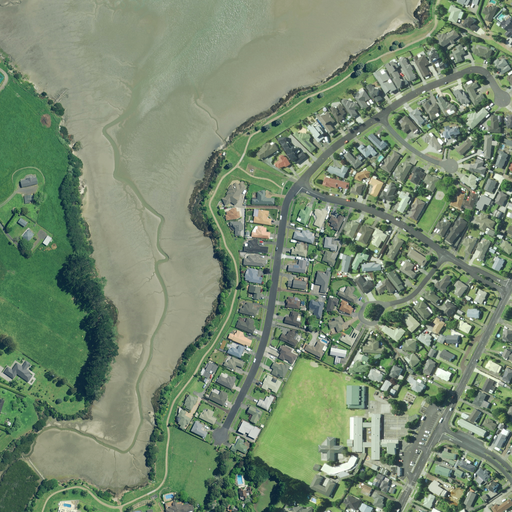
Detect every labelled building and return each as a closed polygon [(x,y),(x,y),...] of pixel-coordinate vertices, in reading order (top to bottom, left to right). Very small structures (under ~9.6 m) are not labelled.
[(462,10),(455,7),(452,5),(450,11),(452,12),(450,19),(449,20),(452,21),(457,23),(459,18),(461,19),(464,12),(462,11),(462,10)] [(496,6),(495,6),(494,5),(493,7),(491,6),(490,7),(490,5),(489,6),(489,7),(488,8),(486,7),(483,13),(486,14),(488,15),(485,20),(491,22),(492,21),(498,7),(496,6)] [(465,21),(464,20),(463,22),(462,21),(461,23),(468,29),(469,28),(474,32),(478,27),(474,24),(476,21),(471,17),(469,19),(468,18),(465,21)] [(511,17),(509,18),(507,21),(507,20),(506,19),(504,22),(502,24),(503,24),(503,25),(509,31),(506,34),(510,38),(511,35),(511,17)] [(460,36),(456,30),(455,31),(449,35),(446,34),(445,33),(443,35),(443,34),(441,34),(439,35),(439,37),(441,40),(439,41),(439,42),(443,48),(451,42),(453,44),(456,42),(454,40),(459,37),(460,36)] [(463,47),(463,46),(462,44),(458,46),(456,46),(456,47),(458,50),(454,52),(453,52),(458,63),(463,61),(464,61),(463,60),(461,56),(466,54),(465,51),(464,47),(463,47)] [(440,55),(441,54),(440,51),(439,51),(437,47),(435,48),(428,52),(427,52),(430,57),(429,57),(431,60),(433,64),(438,62),(440,61),(439,60),(442,58),(440,55)] [(486,49),(484,49),(479,47),(479,49),(476,48),(474,50),(474,52),(475,54),(476,54),(476,55),(478,55),(482,57),(484,57),(483,59),(484,60),(489,61),(490,56),(492,50),(488,48),(487,50),(486,49)] [(430,74),(426,66),(430,64),(430,63),(425,55),(420,58),(418,55),(414,57),(421,70),(425,77),(430,74)] [(408,60),(407,59),(407,58),(406,59),(405,57),(403,58),(400,60),(399,60),(411,81),(414,79),(417,78),(416,76),(417,76),(417,75),(416,74),(415,74),(413,70),(414,69),(411,64),(410,65),(408,61),(408,60)] [(502,75),(511,69),(509,65),(505,67),(509,64),(505,58),(501,61),(499,58),(499,59),(494,62),(496,64),(495,65),(498,68),(499,69),(502,74),(502,75)] [(394,77),(400,73),(398,70),(397,69),(398,69),(398,68),(399,67),(397,64),(397,63),(396,61),(395,62),(395,61),(391,63),(390,63),(386,65),(391,74),(392,73),(394,77)] [(387,94),(389,92),(390,93),(391,93),(392,94),(398,90),(386,70),(382,72),(381,70),(375,74),(378,79),(383,86),(382,86),(387,94)] [(402,80),(401,78),(400,77),(401,76),(400,73),(394,77),(396,79),(394,80),(399,89),(402,87),(403,87),(403,86),(403,87),(408,84),(406,79),(404,81),(403,79),(402,80)] [(471,95),(476,92),(475,89),(479,86),(477,82),(474,83),(474,82),(471,83),(469,85),(468,83),(465,85),(468,92),(469,93),(469,92),(471,95)] [(378,103),(383,99),(381,95),(381,93),(383,91),(381,88),(380,88),(376,87),(376,88),(375,86),(374,87),(372,83),(367,87),(369,89),(370,91),(370,92),(370,93),(373,98),(374,99),(375,98),(376,101),(378,103)] [(463,93),(461,90),(456,93),(459,98),(458,99),(460,102),(462,101),(464,105),(467,103),(468,105),(472,102),(465,92),(463,93)] [(368,101),(372,99),(366,91),(364,92),(363,92),(361,94),(359,91),(355,94),(357,96),(357,97),(356,97),(356,98),(365,110),(370,107),(366,101),(367,101),(368,101)] [(476,92),(471,95),(472,98),(472,99),(476,106),(479,104),(480,104),(479,103),(484,100),(483,99),(485,98),(483,93),(479,95),(478,96),(476,92)] [(446,96),(445,97),(444,95),(443,96),(438,98),(441,103),(440,103),(448,117),(451,115),(452,115),(451,114),(449,111),(452,110),(453,112),(457,109),(458,109),(456,105),(454,105),(453,103),(452,104),(451,104),(452,102),(450,102),(449,102),(449,103),(447,100),(448,100),(446,96)] [(349,101),(348,100),(348,99),(345,99),(344,100),(343,102),(344,103),(353,117),(354,118),(359,115),(356,110),(357,110),(361,107),(360,107),(357,102),(355,103),(352,102),(350,100),(349,101)] [(434,105),(434,104),(433,105),(433,106),(432,106),(429,101),(424,104),(424,105),(433,120),(437,118),(438,117),(437,114),(439,113),(440,111),(439,108),(440,107),(438,103),(434,105)] [(344,109),(345,108),(342,104),(339,106),(336,105),(333,108),(332,108),(334,111),(332,112),(339,122),(340,122),(345,119),(343,117),(345,116),(344,115),(347,113),(344,109)] [(426,121),(426,120),(422,116),(424,114),(419,108),(417,111),(416,109),(410,115),(413,119),(414,119),(415,118),(418,122),(420,125),(421,125),(421,126),(426,121)] [(487,118),(490,115),(489,114),(490,113),(489,112),(484,108),(478,114),(477,112),(475,114),(474,113),(472,114),(470,114),(469,115),(469,117),(470,118),(468,120),(470,121),(468,123),(467,124),(472,128),(473,129),(481,121),(486,117),(487,118)] [(333,131),(335,130),(332,125),(336,122),(329,112),(326,114),(325,113),(323,115),(322,114),(322,113),(319,115),(318,116),(331,133),(333,135),(335,133),(333,131)] [(419,129),(409,118),(407,115),(402,119),(402,120),(404,122),(402,124),(402,125),(402,126),(403,128),(402,129),(406,133),(410,129),(414,133),(419,129)] [(498,119),(498,117),(496,115),(494,115),(492,117),(492,119),(492,120),(492,126),(489,126),(489,127),(489,130),(489,132),(494,132),(495,132),(501,133),(501,128),(501,127),(499,127),(499,125),(500,119),(499,119),(498,119)] [(323,135),(325,133),(320,127),(318,128),(317,126),(315,128),(313,126),(310,128),(314,133),(314,132),(316,134),(315,135),(320,142),(325,137),(323,135)] [(461,134),(459,128),(459,127),(454,129),(454,128),(452,129),(451,126),(447,127),(446,128),(447,130),(447,131),(446,132),(444,132),(447,139),(452,137),(453,139),(457,137),(458,137),(457,135),(461,134)] [(301,134),(298,132),(298,131),(294,135),(312,153),(317,148),(311,142),(311,138),(312,137),(311,136),(309,134),(308,133),(307,134),(307,133),(304,133),(302,132),(301,134)] [(382,142),(374,134),(374,133),(369,138),(370,139),(382,151),(387,145),(388,144),(384,140),(383,141),(382,142)] [(433,137),(430,134),(430,133),(423,137),(427,143),(428,142),(429,143),(431,142),(434,147),(435,147),(438,151),(444,147),(435,135),(433,137)] [(493,136),(487,135),(486,135),(485,145),(485,148),(484,152),(485,152),(485,157),(484,158),(486,158),(491,159),(491,153),(493,141),(493,137),(493,136)] [(469,149),(471,148),(471,147),(475,143),(469,138),(465,142),(464,143),(465,143),(462,146),(461,147),(457,151),(462,156),(463,155),(466,152),(469,149)] [(266,158),(280,150),(276,143),(273,145),(272,143),(268,145),(267,143),(264,146),(264,147),(261,149),(262,151),(258,154),(261,159),(266,157),(266,158)] [(378,153),(377,152),(371,145),(367,147),(367,148),(363,144),(359,148),(360,150),(367,158),(372,154),(374,157),(378,153)] [(296,151),(294,149),(293,148),(288,152),(290,154),(289,154),(289,155),(292,157),(291,158),(292,159),(292,158),(295,161),(295,162),(298,165),(308,157),(304,152),(299,156),(298,155),(297,153),(296,151)] [(390,173),(401,155),(396,151),(395,153),(392,157),(390,156),(389,158),(386,159),(385,160),(386,162),(383,167),(382,168),(390,173)] [(508,154),(508,153),(507,152),(507,154),(505,153),(505,152),(501,151),(499,157),(499,158),(496,166),(502,169),(504,166),(506,161),(507,161),(507,159),(507,157),(508,157),(509,155),(508,155),(508,154)] [(363,163),(360,159),(359,158),(357,160),(349,152),(345,156),(356,169),(363,163)] [(289,160),(287,157),(286,157),(285,155),(283,155),(281,156),(280,159),(281,160),(278,162),(275,164),(278,167),(279,167),(280,169),(283,167),(283,168),(285,166),(287,167),(292,164),(289,160)] [(485,162),(478,159),(476,164),(475,166),(471,164),(469,170),(475,173),(476,172),(481,174),(484,175),(484,174),(485,172),(487,168),(485,167),(483,167),(483,166),(485,162)] [(403,183),(413,165),(408,162),(404,168),(403,167),(399,165),(395,172),(398,174),(396,176),(399,178),(398,180),(403,183)] [(345,178),(349,168),(344,166),(343,168),(342,169),(337,167),(336,168),(333,166),(332,166),(330,169),(329,172),(331,172),(330,173),(333,174),(333,173),(345,178)] [(423,170),(420,168),(416,166),(415,169),(413,173),(415,174),(411,181),(418,185),(421,179),(423,180),(426,174),(425,174),(422,171),(423,170)] [(370,179),(371,176),(372,172),(367,170),(359,173),(356,179),(362,182),(363,181),(364,179),(367,177),(370,179)] [(431,175),(429,174),(428,174),(424,181),(430,184),(427,189),(433,192),(440,179),(435,176),(434,177),(433,177),(434,176),(432,175),(431,175)] [(474,175),(472,174),(470,177),(469,178),(465,175),(464,175),(461,180),(465,183),(475,189),(477,186),(476,185),(475,184),(477,182),(476,180),(477,178),(477,177),(474,175)] [(37,177),(36,177),(34,177),(34,176),(27,178),(28,179),(21,180),(22,187),(37,183),(38,183),(37,177)] [(377,179),(378,177),(375,176),(374,178),(371,184),(375,186),(374,189),(374,190),(372,193),(372,195),(378,197),(379,195),(385,183),(377,179)] [(350,183),(328,177),(326,177),(324,185),(330,187),(331,187),(332,188),(332,187),(339,188),(339,187),(340,187),(344,188),(348,189),(349,189),(350,183)] [(485,189),(492,193),(494,188),(495,189),(496,187),(495,187),(497,182),(496,182),(496,181),(495,180),(494,181),(489,179),(487,183),(488,183),(485,189)] [(224,205),(228,203),(229,203),(230,202),(235,205),(239,199),(237,198),(239,196),(239,195),(245,186),(243,184),(240,182),(238,184),(235,182),(233,185),(231,184),(227,189),(228,190),(226,193),(227,194),(224,197),(221,198),(224,205)] [(361,196),(364,185),(357,183),(356,188),(353,187),(351,193),(354,194),(361,196)] [(394,195),(395,193),(398,188),(396,187),(397,185),(393,183),(388,192),(389,190),(387,189),(386,191),(385,190),(381,198),(384,199),(388,201),(388,200),(393,202),(395,197),(396,196),(394,195)] [(265,196),(265,195),(265,191),(263,190),(261,190),(260,191),(257,191),(257,192),(257,199),(252,199),(251,199),(251,201),(251,203),(251,204),(274,204),(274,198),(271,198),(266,197),(266,196),(265,196)] [(410,196),(409,195),(403,192),(400,197),(403,199),(404,199),(401,203),(400,205),(401,206),(399,209),(398,210),(404,213),(408,206),(409,204),(408,203),(411,198),(410,196)] [(502,207),(506,199),(507,200),(507,198),(508,195),(501,192),(500,194),(499,194),(498,196),(496,195),(494,199),(495,200),(496,198),(497,198),(495,203),(502,207)] [(465,195),(462,194),(460,193),(459,195),(458,195),(457,197),(458,197),(456,201),(453,200),(452,200),(450,205),(458,208),(458,210),(459,210),(460,209),(461,209),(461,208),(462,205),(465,195)] [(477,195),(474,194),(472,193),(472,195),(471,194),(470,197),(469,201),(464,200),(463,205),(465,206),(473,208),(477,195)] [(420,215),(425,206),(426,205),(425,205),(426,203),(418,199),(415,204),(413,204),(413,205),(412,206),(413,208),(412,210),(412,211),(414,212),(411,217),(417,221),(417,220),(418,221),(421,216),(420,215)] [(308,206),(307,206),(306,206),(304,210),(301,209),(298,215),(300,216),(299,218),(300,219),(299,222),(305,224),(312,208),(308,206)] [(229,219),(237,218),(237,217),(239,217),(239,211),(236,211),(235,207),(232,208),(232,209),(230,209),(229,209),(228,210),(226,211),(226,214),(225,215),(226,220),(229,219)] [(327,211),(322,208),(321,210),(317,208),(315,209),(314,212),(315,214),(315,215),(316,217),(313,224),(320,227),(327,212),(327,211)] [(267,216),(267,215),(268,211),(258,209),(258,210),(257,216),(254,216),(254,217),(253,222),(270,225),(271,218),(267,218),(267,217),(267,216)] [(342,221),(344,216),(339,214),(338,215),(337,218),(336,218),(336,217),(334,216),(333,216),(331,215),(328,221),(329,221),(331,222),(330,225),(333,227),(333,228),(333,229),(338,231),(342,221)] [(487,227),(488,227),(492,229),(496,222),(488,218),(489,217),(488,216),(486,215),(485,215),(482,214),(480,217),(478,216),(476,217),(475,219),(476,221),(482,224),(480,227),(479,228),(485,231),(486,230),(487,227)] [(18,222),(25,226),(28,222),(21,217),(18,222)] [(446,240),(452,244),(468,223),(461,218),(459,221),(459,220),(457,221),(455,222),(456,225),(454,227),(452,227),(451,229),(451,231),(452,232),(447,238),(446,240)] [(359,225),(360,224),(353,220),(352,223),(349,222),(348,221),(344,229),(345,229),(349,231),(347,235),(353,238),(359,225)] [(242,224),(241,223),(239,221),(229,221),(229,223),(229,225),(232,225),(234,228),(234,235),(239,235),(240,235),(240,230),(242,230),(242,224)] [(449,222),(448,221),(447,223),(444,222),(442,222),(442,223),(439,221),(437,226),(436,227),(441,230),(438,234),(443,238),(444,237),(450,227),(452,223),(451,223),(449,222)] [(265,232),(265,231),(266,227),(263,227),(263,226),(257,225),(257,226),(257,229),(255,228),(255,232),(252,232),(251,232),(251,237),(269,238),(270,232),(265,232)] [(366,227),(364,226),(363,225),(360,231),(360,232),(363,234),(359,240),(360,241),(362,242),(362,243),(363,244),(364,243),(366,244),(367,244),(374,229),(367,226),(366,227)] [(384,232),(385,231),(378,228),(374,235),(377,237),(373,243),(379,247),(383,240),(385,241),(388,236),(388,235),(384,232)] [(35,234),(33,232),(29,229),(23,237),(29,242),(34,236),(33,235),(35,234)] [(311,235),(312,233),(310,232),(310,231),(309,230),(307,229),(305,230),(305,231),(302,230),(301,233),(295,231),(294,231),(292,238),(312,243),(314,236),(311,235)] [(50,241),(52,239),(52,238),(48,235),(43,242),(48,245),(50,241)] [(331,244),(331,238),(331,237),(325,236),(323,247),(330,248),(330,250),(336,250),(337,245),(331,244)] [(471,254),(478,239),(474,237),(473,239),(471,238),(469,239),(468,239),(466,238),(463,244),(467,246),(466,250),(465,251),(469,253),(471,254)] [(393,260),(399,250),(405,241),(399,238),(394,245),(393,245),(391,245),(390,247),(390,248),(391,249),(388,254),(390,256),(389,258),(393,260)] [(257,243),(257,239),(252,239),(252,240),(249,239),(249,242),(247,242),(247,246),(244,246),(244,247),(243,250),(246,251),(247,251),(259,252),(265,253),(265,247),(265,246),(264,246),(259,246),(259,245),(257,243)] [(491,242),(488,240),(487,242),(484,241),(482,244),(480,242),(478,246),(477,250),(481,252),(478,257),(478,259),(483,261),(486,256),(485,255),(491,242)] [(508,243),(509,242),(506,240),(505,242),(503,243),(500,246),(510,255),(511,252),(511,246),(511,245),(511,244),(510,244),(508,243)] [(300,244),(297,243),(296,243),(295,247),(294,248),(292,248),(291,253),(291,254),(296,255),(296,254),(296,253),(298,254),(298,255),(306,256),(307,250),(303,250),(303,248),(303,245),(300,245),(300,244)] [(429,259),(419,252),(413,248),(408,255),(424,266),(429,259)] [(329,258),(332,252),(325,250),(325,252),(324,255),(322,260),(328,262),(328,264),(331,265),(333,266),(335,261),(329,258)] [(367,260),(370,255),(365,252),(363,256),(359,254),(359,253),(353,265),(354,265),(353,268),(357,270),(361,262),(362,263),(364,259),(367,260)] [(259,258),(259,254),(255,254),(254,255),(249,254),(247,256),(247,258),(245,258),(243,258),(243,264),(245,264),(245,265),(247,265),(264,266),(265,265),(265,264),(265,261),(265,259),(259,259),(258,258),(259,258)] [(348,273),(353,257),(345,254),(343,259),(345,259),(343,265),(344,266),(342,271),(348,273)] [(503,267),(504,266),(503,265),(505,261),(504,260),(504,259),(503,259),(502,260),(497,257),(495,261),(496,262),(493,268),(500,271),(502,267),(503,267)] [(304,273),(306,261),(306,260),(299,259),(298,260),(298,264),(295,264),(293,264),(293,265),(292,265),(291,265),(289,264),(288,264),(288,265),(287,269),(287,270),(290,271),(297,272),(304,273)] [(413,267),(415,265),(410,261),(409,262),(407,260),(403,266),(402,267),(400,269),(414,279),(417,273),(411,270),(412,269),(412,270),(413,268),(413,267)] [(364,271),(382,270),(381,264),(376,264),(376,262),(370,263),(369,263),(369,264),(366,264),(363,264),(363,271),(364,271)] [(255,269),(251,268),(249,268),(247,273),(245,273),(244,277),(245,277),(244,280),(248,280),(248,281),(249,281),(261,283),(261,282),(262,277),(256,276),(256,275),(257,275),(257,273),(257,271),(257,270),(254,269),(255,269)] [(330,272),(330,271),(325,270),(325,272),(325,273),(317,271),(316,277),(315,279),(314,283),(321,285),(319,292),(326,293),(327,287),(330,272)] [(397,275),(396,273),(396,274),(394,271),(391,273),(388,275),(400,291),(405,288),(401,283),(403,283),(399,278),(398,277),(399,276),(397,275)] [(450,280),(451,278),(451,276),(449,275),(446,275),(444,278),(443,279),(441,282),(440,281),(439,281),(438,282),(436,284),(435,285),(445,293),(448,289),(446,288),(451,281),(450,280)] [(366,282),(362,276),(356,280),(365,294),(370,291),(369,290),(375,286),(370,280),(366,282)] [(391,293),(396,290),(387,278),(382,282),(383,284),(380,287),(379,286),(377,286),(378,288),(377,288),(377,289),(381,294),(383,292),(383,293),(385,292),(386,291),(386,290),(387,289),(391,293)] [(301,288),(305,289),(306,281),(293,280),(292,279),(292,280),(289,280),(288,280),(287,286),(288,286),(292,287),(291,287),(292,287),(301,288)] [(468,286),(463,282),(460,280),(458,281),(454,285),(456,286),(458,288),(455,292),(454,293),(460,297),(468,286)] [(253,286),(253,285),(253,284),(250,284),(249,285),(248,288),(248,292),(254,293),(253,297),(253,299),(259,299),(260,293),(261,287),(253,286)] [(350,287),(347,285),(347,286),(344,292),(341,291),(339,290),(337,293),(336,294),(354,303),(357,297),(352,295),(353,294),(352,294),(352,293),(354,289),(354,287),(352,286),(350,287)] [(435,294),(436,293),(432,289),(430,291),(429,291),(428,291),(426,294),(425,295),(430,298),(437,304),(439,302),(441,299),(441,298),(435,294)] [(486,292),(485,291),(480,289),(478,293),(475,300),(477,301),(482,304),(485,299),(486,298),(485,298),(488,293),(486,292)] [(332,297),(333,297),(333,296),(329,295),(329,297),(328,297),(325,310),(332,312),(333,308),(334,304),(334,305),(335,305),(337,305),(338,299),(337,298),(332,297)] [(288,307),(299,309),(300,301),(294,300),(295,297),(288,296),(287,299),(286,299),(286,300),(285,302),(286,302),(285,306),(285,307),(288,307)] [(317,302),(314,301),(313,300),(311,299),(309,300),(309,303),(308,307),(310,308),(314,309),(313,316),(312,317),(320,318),(324,302),(323,302),(318,301),(317,301),(317,302)] [(349,314),(350,314),(353,308),(351,307),(351,306),(347,305),(346,305),(347,302),(342,300),(341,301),(340,304),(341,304),(338,309),(344,312),(344,311),(349,314)] [(429,307),(425,302),(423,300),(421,303),(420,302),(415,306),(414,306),(415,307),(425,320),(431,315),(426,309),(428,307),(429,307)] [(457,307),(454,305),(448,301),(445,305),(447,306),(446,307),(447,308),(444,312),(444,313),(449,317),(457,307)] [(253,304),(247,302),(246,302),(245,304),(243,305),(242,308),(240,307),(240,308),(239,309),(239,311),(239,312),(255,316),(256,314),(257,310),(251,309),(253,304)] [(478,310),(478,309),(474,309),(469,309),(468,309),(468,317),(471,317),(475,317),(475,318),(477,318),(479,318),(480,313),(481,313),(481,312),(480,311),(480,310),(478,310)] [(297,316),(298,313),(298,312),(291,310),(290,315),(290,316),(289,317),(286,316),(285,316),(283,322),(299,326),(301,322),(298,321),(299,318),(300,316),(297,316)] [(411,325),(408,328),(412,332),(421,324),(408,312),(405,316),(407,318),(406,320),(411,325)] [(341,320),(341,318),(340,316),(335,318),(334,318),(334,320),(329,322),(327,323),(329,329),(330,328),(335,327),(337,332),(342,330),(340,325),(343,324),(343,323),(341,320)] [(438,334),(445,323),(442,321),(441,322),(440,321),(440,320),(437,317),(434,322),(436,324),(434,327),(434,328),(432,330),(433,331),(438,334)] [(252,326),(254,322),(253,320),(247,318),(246,318),(245,322),(239,320),(238,320),(235,327),(253,334),(253,333),(255,328),(252,326)] [(467,323),(466,322),(466,323),(464,322),(461,320),(459,324),(457,327),(469,333),(472,326),(467,323),(468,323),(467,323)] [(389,328),(387,325),(386,325),(383,329),(382,330),(398,342),(406,331),(401,327),(401,328),(400,330),(398,328),(397,329),(394,330),(391,327),(390,328),(389,328)] [(294,333),(295,331),(296,331),(292,329),(291,331),(290,331),(288,330),(287,334),(286,333),(285,335),(282,334),(281,333),(278,339),(283,341),(284,341),(295,347),(297,341),(298,341),(293,338),(294,336),(295,336),(296,334),(294,333)] [(359,332),(359,331),(354,329),(350,337),(346,335),(345,335),(344,337),(342,336),(340,340),(351,346),(352,346),(357,335),(359,332)] [(511,342),(511,339),(511,331),(509,329),(508,330),(506,334),(505,334),(503,338),(511,342)] [(243,336),(243,335),(242,333),(243,332),(237,330),(235,333),(234,333),(233,335),(231,334),(229,333),(227,337),(227,338),(228,338),(232,340),(235,341),(244,345),(244,344),(246,345),(246,347),(247,347),(248,346),(249,346),(251,341),(246,339),(247,338),(246,338),(244,337),(243,336)] [(431,336),(429,335),(427,333),(427,334),(426,335),(425,336),(424,335),(422,334),(421,334),(418,339),(429,346),(431,343),(430,343),(432,340),(430,339),(432,337),(432,336),(431,336)] [(443,344),(446,337),(441,334),(438,341),(443,344)] [(459,340),(459,337),(459,334),(455,334),(455,335),(451,335),(447,335),(447,337),(447,343),(449,343),(453,343),(452,344),(454,344),(454,343),(459,343),(459,342),(460,342),(460,340),(459,340)] [(380,341),(376,340),(376,339),(372,339),(372,344),(372,345),(370,345),(370,346),(364,346),(363,352),(364,352),(384,353),(384,348),(379,348),(380,341)] [(412,340),(407,340),(406,340),(406,342),(406,344),(406,346),(403,345),(403,350),(416,351),(416,341),(416,340),(415,340),(412,340)] [(324,344),(320,342),(317,341),(314,347),(311,345),(311,346),(307,344),(304,349),(309,352),(320,358),(322,355),(323,352),(322,350),(324,344)] [(244,348),(244,347),(238,345),(237,349),(231,347),(230,350),(228,349),(226,353),(240,358),(240,357),(241,355),(244,348)] [(337,349),(331,348),(330,347),(329,354),(332,355),(335,356),(335,357),(334,364),(336,364),(336,362),(337,363),(339,363),(340,358),(337,357),(338,356),(345,357),(345,352),(346,350),(337,349)] [(511,350),(507,348),(505,353),(503,356),(509,359),(511,360),(511,350)] [(448,360),(450,361),(452,358),(453,358),(455,355),(446,350),(447,350),(445,349),(444,349),(443,352),(442,353),(441,352),(439,356),(444,358),(443,359),(444,359),(445,360),(445,359),(447,360),(448,360)] [(418,358),(416,356),(414,353),(412,354),(411,355),(409,356),(407,354),(404,356),(404,357),(412,367),(420,361),(418,358)] [(244,362),(234,358),(231,356),(230,359),(228,360),(227,362),(225,361),(224,361),(223,364),(223,365),(226,367),(232,369),(231,370),(232,371),(233,369),(234,370),(236,365),(236,366),(242,368),(244,362)] [(431,374),(431,373),(434,367),(435,367),(436,366),(435,365),(436,362),(433,360),(431,359),(430,360),(429,359),(428,362),(427,361),(425,365),(426,365),(424,370),(423,372),(430,375),(430,374),(431,374)] [(499,373),(502,367),(500,366),(500,365),(490,360),(488,364),(488,363),(486,367),(490,369),(490,370),(491,371),(491,370),(496,373),(497,372),(499,373)] [(368,369),(368,365),(362,365),(362,363),(360,363),(360,361),(358,361),(358,363),(356,362),(356,364),(355,364),(355,368),(350,368),(350,373),(356,373),(357,372),(361,372),(363,372),(363,371),(367,372),(367,369),(368,369)] [(212,363),(209,362),(208,362),(208,363),(204,370),(202,369),(202,368),(199,374),(202,375),(201,376),(207,378),(210,373),(208,373),(209,373),(210,374),(211,372),(213,373),(215,369),(217,366),(212,363)] [(285,364),(284,365),(280,363),(280,365),(273,362),(270,367),(273,369),(271,372),(271,373),(272,374),(276,376),(277,374),(280,375),(279,376),(283,378),(289,366),(285,364)] [(31,372),(29,371),(27,369),(28,368),(24,365),(23,366),(17,363),(13,369),(8,366),(4,372),(13,378),(14,379),(17,374),(20,376),(21,376),(29,382),(33,375),(30,373),(31,372)] [(405,370),(397,365),(394,371),(393,371),(390,376),(395,379),(398,374),(401,376),(405,370)] [(503,378),(503,379),(502,380),(509,383),(511,383),(511,381),(511,380),(511,377),(511,369),(507,367),(505,371),(505,372),(505,373),(503,378)] [(443,379),(448,381),(449,380),(450,378),(452,373),(448,371),(447,372),(441,368),(440,369),(439,368),(438,369),(436,374),(437,374),(437,375),(437,376),(442,378),(442,379),(443,379)] [(385,376),(385,375),(384,374),(382,373),(381,373),(378,372),(377,371),(375,369),(374,370),(372,372),(370,376),(369,378),(374,381),(376,382),(377,381),(377,380),(376,380),(377,379),(380,381),(381,382),(385,376)] [(231,377),(228,375),(228,377),(225,378),(219,375),(218,378),(216,382),(231,389),(234,383),(233,383),(234,382),(235,379),(235,377),(233,376),(231,377)] [(270,381),(272,377),(267,375),(265,378),(264,378),(262,382),(263,383),(261,386),(261,387),(266,390),(268,387),(272,389),(271,391),(276,393),(276,392),(281,382),(279,380),(277,380),(275,383),(270,381)] [(418,381),(415,380),(414,379),(414,378),(411,376),(408,381),(411,383),(411,384),(412,384),(412,385),(411,387),(413,388),(413,389),(421,393),(423,389),(424,390),(426,385),(424,384),(426,380),(423,379),(422,381),(419,379),(418,381)] [(490,379),(489,378),(488,378),(485,383),(482,389),(489,392),(492,393),(493,391),(490,389),(494,381),(490,379)] [(381,389),(387,392),(391,386),(393,383),(387,380),(381,389)] [(366,406),(366,391),(366,384),(351,384),(351,392),(350,394),(350,402),(350,406),(360,406),(366,406)] [(227,397),(226,397),(227,395),(226,393),(220,390),(218,395),(212,391),(208,398),(223,406),(227,397)] [(487,408),(490,403),(484,400),(487,395),(481,392),(478,397),(477,396),(476,398),(473,403),(481,407),(484,408),(484,407),(487,408)] [(196,401),(197,398),(193,396),(193,397),(188,395),(187,397),(186,397),(184,402),(183,405),(185,406),(185,408),(190,411),(193,405),(194,405),(194,404),(196,401)] [(274,397),(271,396),(269,395),(268,397),(266,396),(264,400),(263,401),(260,400),(259,399),(259,400),(257,403),(256,405),(263,408),(267,410),(271,403),(274,397)] [(257,410),(254,408),(249,406),(247,411),(246,412),(247,412),(252,415),(249,420),(249,421),(255,424),(258,418),(259,418),(259,417),(261,412),(257,410)] [(474,423),(479,416),(481,412),(476,408),(470,417),(469,418),(469,419),(472,421),(474,423)] [(185,412),(181,410),(180,409),(178,413),(177,414),(177,416),(176,416),(180,418),(178,421),(177,424),(180,425),(178,427),(182,430),(183,428),(186,423),(188,424),(191,419),(184,415),(185,412)] [(212,416),(212,414),(213,412),(207,409),(206,411),(205,413),(203,412),(202,414),(201,414),(200,413),(198,417),(213,425),(213,424),(216,419),(211,416),(212,416)] [(412,420),(420,416),(418,411),(413,415),(410,416),(412,420)] [(354,445),(354,451),(364,451),(364,446),(373,446),(373,458),(381,459),(382,444),(384,444),(384,446),(389,446),(389,453),(397,453),(397,447),(399,447),(399,448),(400,448),(401,439),(384,438),(384,441),(382,441),(382,417),(383,417),(383,413),(374,413),(374,421),(365,421),(365,416),(356,416),(356,439),(355,439),(355,438),(349,438),(349,445),(354,445)] [(493,421),(488,418),(487,419),(486,419),(483,425),(489,428),(494,431),(497,425),(497,424),(495,423),(493,422),(493,421)] [(487,431),(462,419),(461,419),(458,424),(468,429),(474,432),(484,437),(487,431)] [(198,423),(196,422),(195,421),(190,431),(204,438),(207,433),(202,431),(200,429),(202,425),(198,423)] [(260,430),(243,421),(238,431),(244,434),(246,432),(249,434),(248,436),(255,439),(260,430)] [(501,448),(507,436),(501,432),(500,435),(499,437),(495,445),(501,448)] [(337,438),(329,437),(329,446),(321,446),(321,452),(329,453),(329,461),(336,461),(336,453),(344,453),(345,446),(336,446),(337,438)] [(242,444),(242,443),(244,441),(238,438),(235,444),(234,446),(232,444),(230,449),(229,450),(235,452),(236,449),(244,454),(246,450),(246,449),(247,447),(245,446),(242,444)] [(352,469),(357,465),(358,462),(356,461),(359,456),(353,453),(351,457),(350,459),(349,461),(348,461),(341,463),(341,464),(339,464),(335,466),(332,464),(327,462),(324,468),(329,471),(329,472),(331,474),(337,474),(339,473),(340,476),(350,473),(349,470),(352,469)] [(473,465),(469,463),(463,460),(460,465),(460,466),(461,466),(465,468),(471,471),(474,466),(473,465)] [(372,469),(374,466),(363,461),(361,464),(372,469)] [(436,472),(449,476),(450,474),(451,469),(438,465),(436,472)] [(379,472),(386,475),(388,471),(382,467),(379,472)] [(484,471),(482,469),(481,467),(480,468),(479,469),(476,473),(478,474),(478,475),(480,476),(476,480),(480,484),(484,480),(486,482),(491,476),(488,474),(489,473),(489,472),(486,469),(484,471)] [(456,475),(460,478),(461,476),(463,477),(465,473),(463,472),(457,469),(454,474),(456,475)] [(388,482),(390,479),(384,477),(385,476),(379,474),(377,478),(377,479),(378,480),(378,482),(377,482),(376,482),(374,481),(373,484),(370,483),(370,484),(373,485),(382,489),(381,491),(387,493),(388,491),(390,486),(389,486),(388,486),(389,482),(388,482)] [(348,481),(345,480),(342,478),(334,494),(340,497),(348,481)] [(438,482),(440,480),(437,478),(436,478),(434,482),(433,482),(432,483),(429,488),(428,488),(435,493),(436,493),(440,495),(448,499),(451,493),(444,489),(439,485),(440,483),(438,482)] [(498,485),(498,484),(499,483),(495,481),(491,486),(488,484),(486,487),(489,489),(491,490),(492,490),(493,491),(495,492),(497,489),(497,488),(498,488),(496,487),(497,485),(498,485)] [(373,488),(372,488),(361,482),(360,484),(358,487),(361,488),(363,489),(361,493),(369,496),(373,488)] [(252,494),(251,487),(250,487),(250,486),(248,486),(248,487),(247,487),(247,488),(248,488),(248,490),(242,490),(242,489),(242,488),(241,488),(240,488),(238,488),(240,498),(240,499),(241,499),(241,500),(243,500),(244,500),(244,499),(246,498),(246,496),(249,495),(249,494),(252,494)] [(332,494),(322,489),(315,486),(312,492),(329,501),(332,495),(332,494)] [(477,494),(475,493),(470,490),(464,503),(471,506),(477,494)] [(378,494),(377,494),(375,497),(374,496),(373,498),(373,499),(376,500),(375,500),(373,504),(382,509),(384,504),(383,504),(382,503),(383,500),(385,497),(381,496),(379,495),(378,494)] [(436,497),(436,496),(431,494),(429,498),(428,498),(426,497),(424,502),(425,502),(423,505),(430,508),(433,503),(432,503),(436,497)] [(511,505),(511,500),(510,498),(509,499),(508,500),(503,503),(499,506),(497,503),(494,506),(491,507),(494,511),(502,511),(503,511),(511,505)] [(178,504),(178,502),(177,502),(176,501),(175,501),(174,502),(173,503),(174,505),(170,506),(170,508),(167,508),(166,509),(167,511),(184,511),(194,510),(195,509),(193,505),(192,505),(190,505),(190,504),(190,503),(184,505),(183,505),(182,503),(178,504)] [(373,511),(374,511),(372,510),(373,508),(363,503),(362,506),(360,510),(361,510),(361,511),(363,511),(373,511)]
